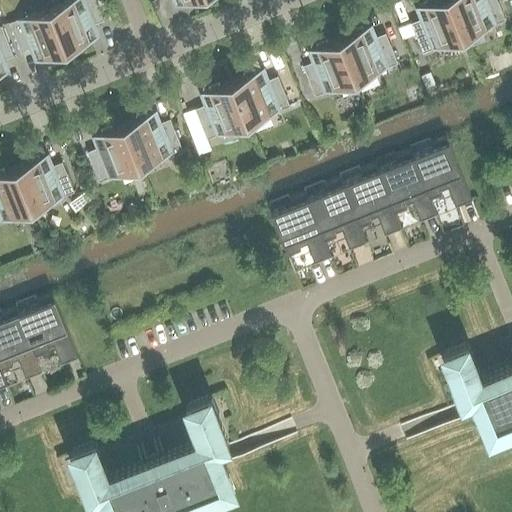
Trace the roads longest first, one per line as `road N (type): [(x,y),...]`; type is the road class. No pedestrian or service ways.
road 1 (residential): [(0,424),(288,310)]
road 2 (residential): [(288,310),(511,219)]
road 3 (residential): [(288,310),(371,511)]
road 4 (residential): [(147,55),(0,115)]
road 5 (residential): [(290,0),(147,55)]
